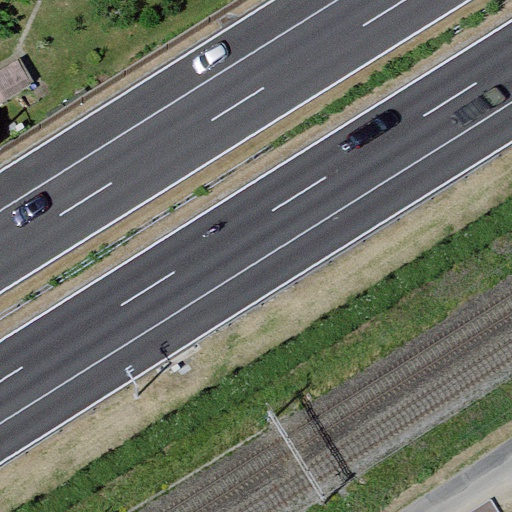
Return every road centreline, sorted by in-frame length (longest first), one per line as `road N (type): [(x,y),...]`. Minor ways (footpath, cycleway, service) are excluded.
road 1 (motorway): [(0,383),(511,62)]
road 2 (motorway): [(400,0),(0,251)]
